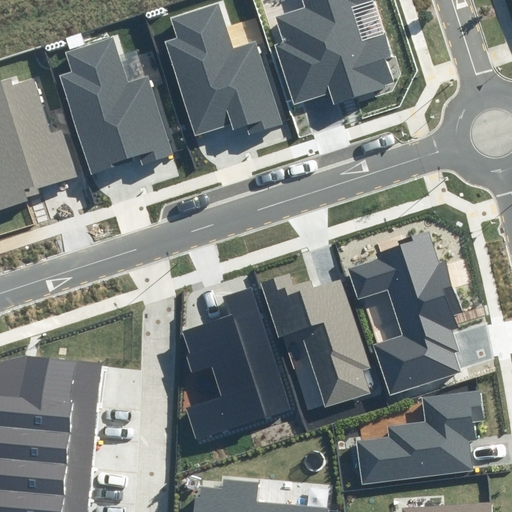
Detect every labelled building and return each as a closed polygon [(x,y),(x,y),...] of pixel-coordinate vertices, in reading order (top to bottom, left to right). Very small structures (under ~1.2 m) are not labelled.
[(361,0),(307,0),(309,4),(273,16),(280,37),(270,40),(292,104),(331,91),(336,105),(393,86),(384,58),(392,55),(385,35),(360,44),(347,5),(361,0)] [(283,125),(256,41),(232,48),(218,3),(171,18),(178,39),(165,43),(195,136),(231,125),(233,131),(244,127),(247,136),(283,125)] [(72,70),(59,75),(92,175),(140,159),(143,168),(175,158),(148,76),(130,83),(114,35),(65,51),(72,70)] [(6,81),(0,82),(0,214),(46,201),(43,191),(81,180),(64,124),(47,129),(33,79),(8,86),(6,81)] [(404,337),(378,344),(392,392),(461,371),(456,355),(462,353),(456,332),(464,330),(459,314),(463,313),(447,258),(438,261),(430,233),(403,241),(404,247),(377,255),(379,262),(352,271),(359,296),(389,287),(404,337)] [(290,276),(263,283),(279,338),(293,334),(315,408),(370,392),(364,369),(371,367),(345,278),(312,288),(310,280),(293,285),(290,276)] [(292,409),(254,288),(226,297),(232,317),(186,331),(192,351),(186,352),(192,371),(213,364),(224,397),(188,409),(197,439),(292,409)] [(0,395),(99,404),(104,363),(27,356),(0,362),(0,395)] [(356,442),(361,482),(472,468),(468,442),(477,441),(475,422),(486,421),(482,392),(423,399),(426,420),(387,425),(389,438),(356,442)] [(0,395),(0,426),(96,435),(99,404),(0,395)] [(0,426),(0,458),(94,467),(96,435),(0,426)] [(0,458),(0,490),(91,498),(94,467),(0,458)] [(199,484),(196,511),(327,511),(327,509),(256,503),(258,480),(225,478),(224,487),(199,484)] [(0,490),(0,511),(89,511),(91,498),(0,490)] [(405,511),(496,511),(496,503),(406,509),(405,511)]
